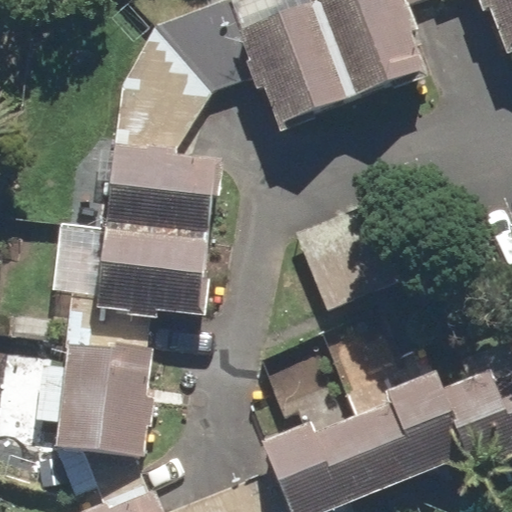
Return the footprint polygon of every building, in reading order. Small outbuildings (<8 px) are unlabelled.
[(391,0),(316,0),(238,32),(277,129),(420,72),(391,0)] [(511,0),(479,0),(501,53),(511,48),(511,0)] [(126,147),(103,308),(196,321),(218,159),(126,147)] [(511,353),(268,456),(291,511),(353,511),(511,445),(511,353)] [(63,456),(146,461),(152,362),(69,357),(63,456)] [(153,511),(148,496),(104,511),(153,511)]
